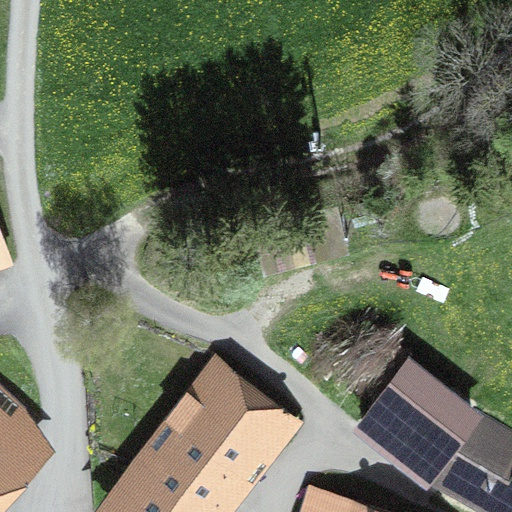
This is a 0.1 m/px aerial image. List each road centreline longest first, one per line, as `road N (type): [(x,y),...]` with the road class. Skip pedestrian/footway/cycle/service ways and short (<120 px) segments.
road 1 (track): [(28,246),(288,165),(389,156),(511,38)]
road 2 (unclassified): [(56,511),(60,483),(11,118),(14,0)]
